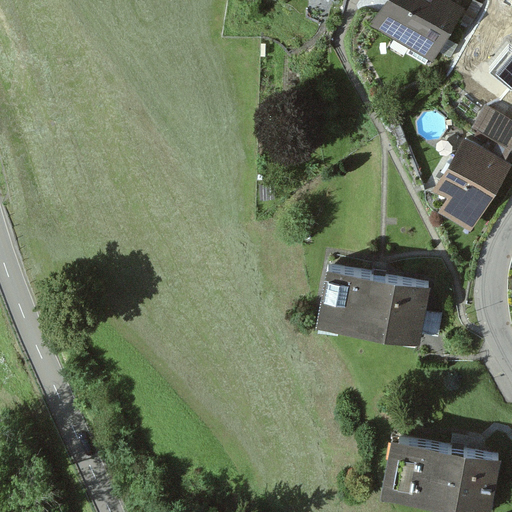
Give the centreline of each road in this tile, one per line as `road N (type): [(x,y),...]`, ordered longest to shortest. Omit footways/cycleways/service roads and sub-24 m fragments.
road 1 (tertiary): [(0,252),(110,511)]
road 2 (residential): [(511,226),(493,286),(511,348)]
